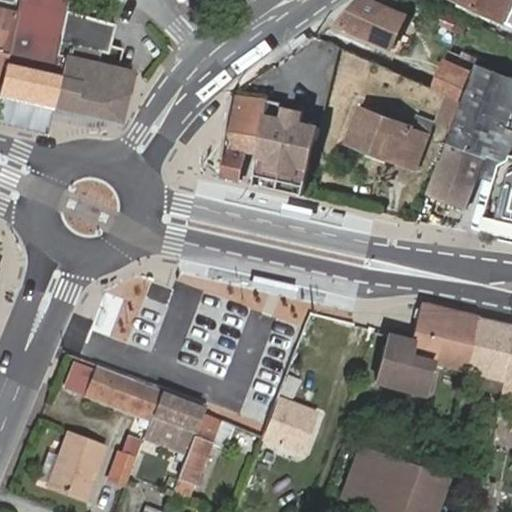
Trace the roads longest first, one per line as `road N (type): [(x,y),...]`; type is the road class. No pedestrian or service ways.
road 1 (secondary): [(134,231),(360,280),(511,301)]
road 2 (secondary): [(511,269),(370,250),(140,196)]
road 3 (secondary): [(4,399),(93,257)]
road 4 (secondary): [(49,238),(4,399)]
road 5 (tertiary): [(138,189),(191,100),(223,73)]
road 6 (tertiary): [(201,49),(110,159)]
road 7 (tertiary): [(223,73),(321,0)]
